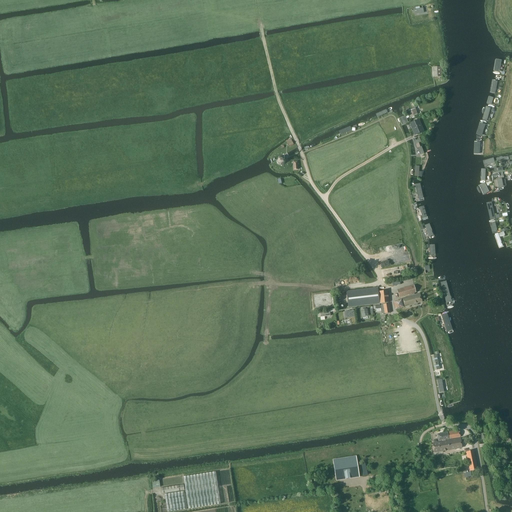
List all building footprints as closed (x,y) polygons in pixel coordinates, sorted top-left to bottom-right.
[(442,66),(432,67),(433,77),(439,77),(439,79),(442,79),(442,77),(442,66)] [(409,114),(410,118),(415,117),(415,115),(418,114),(415,107),(410,109),(410,110),(409,110),(409,114)] [(416,134),(422,131),(418,120),(410,123),(412,129),(414,128),(416,134)] [(482,136),(486,124),(480,122),(477,134),(482,136)] [(340,134),(351,129),(350,126),(339,131),(340,134)] [(422,146),(420,139),(414,141),(416,148),(417,148),(420,155),(424,153),(421,146),(422,146)] [(277,160),(277,161),(277,163),(278,165),(279,166),(281,166),(283,166),(285,165),(286,163),(286,161),(286,160),(285,158),(283,157),(281,157),(280,157),(278,158),(277,160)] [(494,161),(491,158),(484,165),(487,168),(494,161)] [(423,198),(419,183),(414,184),(417,199),(423,198)] [(486,183),(482,185),(486,193),(490,191),(486,183)] [(432,231),(429,224),(424,226),(429,238),(431,237),(430,236),(433,235),(431,231),(432,231)] [(498,233),(495,234),(500,247),(503,246),(498,233)] [(447,282),(440,283),(446,302),(452,301),(447,282)] [(416,293),(414,285),(397,290),(399,298),(416,293)] [(388,290),(378,291),(378,287),(374,288),(376,304),(380,303),(389,302),(388,290)] [(348,307),(376,304),(374,288),(372,288),(346,291),(348,307)] [(422,302),(419,293),(402,298),(405,307),(413,304),(413,305),(414,306),(416,305),(417,305),(417,304),(417,303),(422,302)] [(401,300),(393,302),(396,309),(403,307),(401,300)] [(383,304),(380,305),(376,306),(376,309),(380,308),(381,314),(384,313),(383,304)] [(353,310),(344,311),(344,313),(345,318),(350,317),(355,317),(353,310)] [(447,313),(441,315),(446,332),(452,330),(447,313)] [(437,354),(431,356),(434,370),(440,369),(437,354)] [(459,430),(437,434),(438,441),(460,437),(459,430)] [(460,438),(432,443),(434,453),(462,448),(460,438)] [(473,450),(466,452),(470,471),(478,469),(473,450)] [(356,456),(333,459),(336,479),(336,481),(346,479),(346,478),(350,478),(350,479),(360,477),(356,456)] [(215,472),(183,477),(188,509),(220,504),(215,472)] [(184,490),(183,485),(161,488),(162,494),(184,490)] [(187,509),(184,491),(165,494),(167,511),(187,509)]
